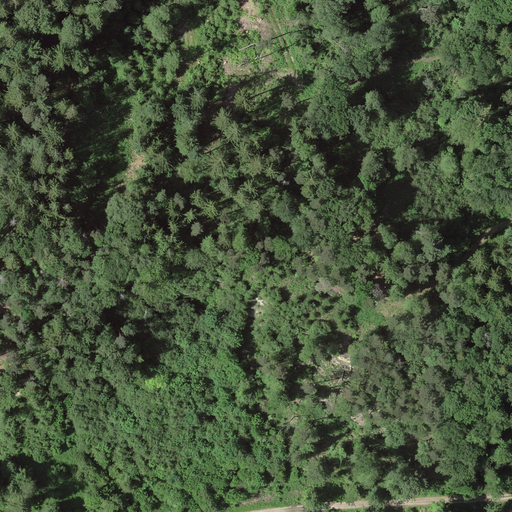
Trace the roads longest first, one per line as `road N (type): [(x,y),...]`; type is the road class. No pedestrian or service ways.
road 1 (track): [(281,511),(511,497)]
road 2 (track): [(511,223),(488,233),(416,297)]
